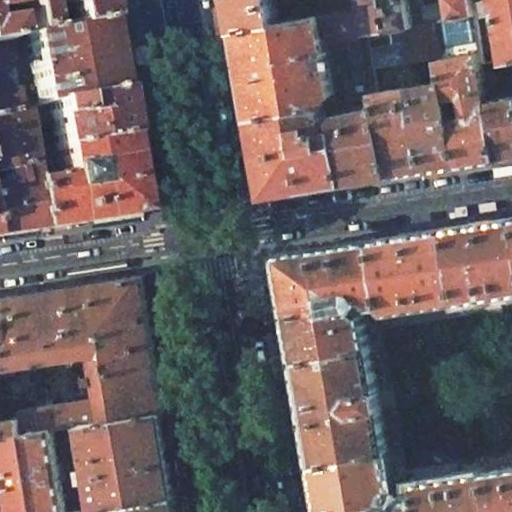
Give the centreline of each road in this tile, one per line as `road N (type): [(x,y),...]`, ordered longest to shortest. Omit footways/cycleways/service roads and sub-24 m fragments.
road 1 (residential): [(202,235),(511,188)]
road 2 (secondary): [(249,511),(202,235)]
road 3 (secondary): [(202,235),(161,0)]
road 4 (residential): [(0,265),(202,235)]
